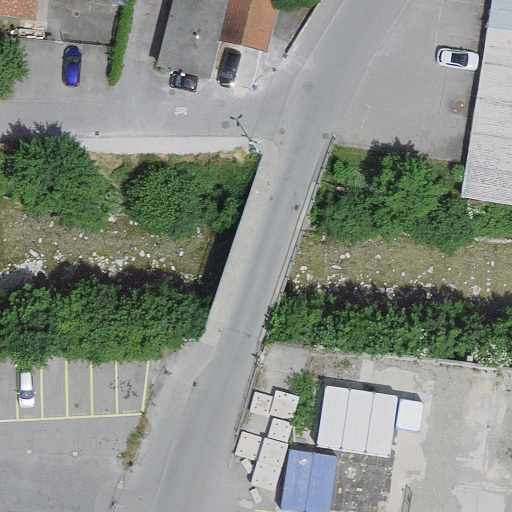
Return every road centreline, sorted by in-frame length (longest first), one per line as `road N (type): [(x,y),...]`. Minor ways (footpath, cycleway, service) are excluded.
road 1 (residential): [(331,113),(188,511)]
road 2 (residential): [(331,113),(0,118)]
road 3 (residential): [(394,0),(331,113)]
